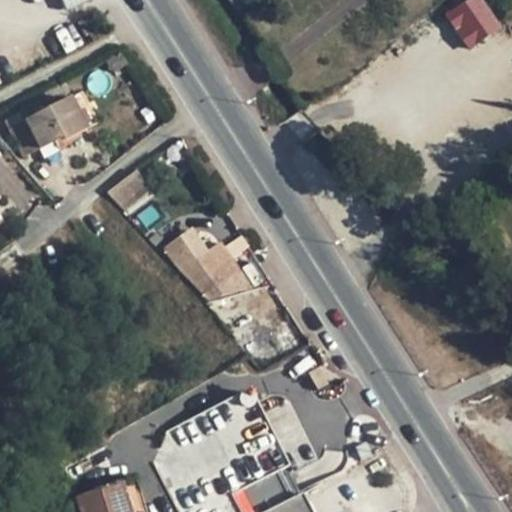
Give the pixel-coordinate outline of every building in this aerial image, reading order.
[(485,0),(464,0),(445,10),(466,49),(502,31),(485,0)] [(118,52),(104,62),(113,75),(127,65),(118,52)] [(69,97),(7,130),(22,159),(39,151),(52,143),(59,140),(60,143),(86,129),(69,97)] [(52,143),(39,151),(43,159),(57,151),(52,143)] [(105,193),(121,211),(136,199),(122,181),(105,193)] [(205,298),(240,274),(219,243),(195,259),(188,250),(172,262),(205,298)] [(312,355),(308,347),(301,352),(306,359),(312,355)] [(370,437),(364,428),(357,432),(363,442),(370,437)] [(75,498),(79,511),(145,511),(135,478),(75,498)] [(310,511),(302,496),(269,511),(310,511)]
